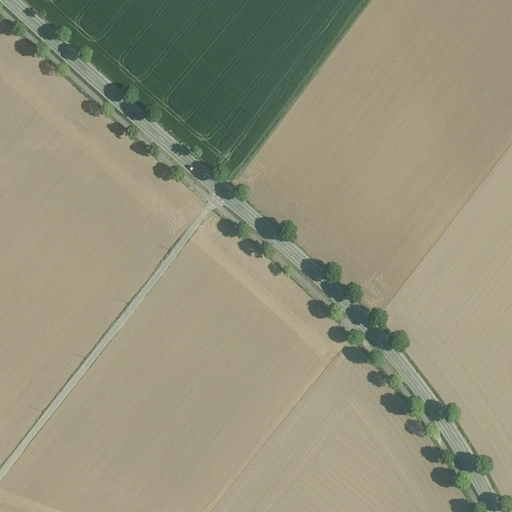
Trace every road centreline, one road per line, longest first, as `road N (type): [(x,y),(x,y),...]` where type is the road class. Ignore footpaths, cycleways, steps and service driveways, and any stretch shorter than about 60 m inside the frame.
road 1 (tertiary): [(8,0),(353,312),(447,424),(496,511)]
road 2 (track): [(367,0),(0,475)]
